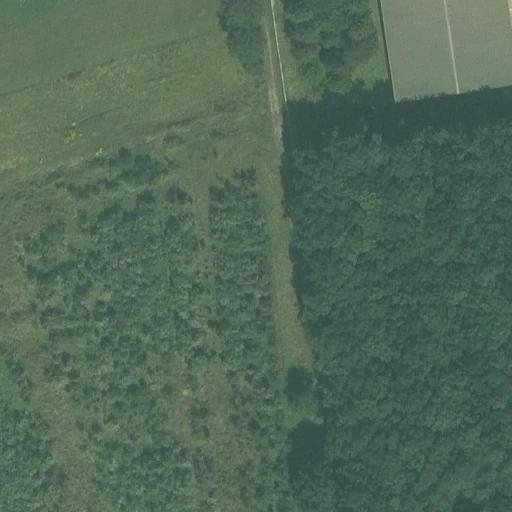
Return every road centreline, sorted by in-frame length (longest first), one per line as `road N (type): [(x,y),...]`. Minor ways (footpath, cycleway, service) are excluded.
road 1 (track): [(257,0),(338,511)]
road 2 (track): [(457,511),(432,140)]
